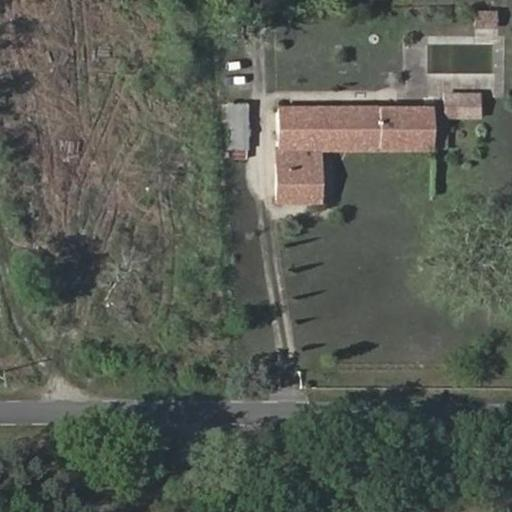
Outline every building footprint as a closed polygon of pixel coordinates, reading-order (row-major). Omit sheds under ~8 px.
[(494,26),(494,12),(475,12),(475,26),(494,26)] [(478,115),(478,93),(445,93),(445,106),(445,115),(478,115)] [(246,148),(245,103),(226,103),(227,149),(246,148)] [(444,147),(445,115),(445,106),(276,106),(276,147),(278,147),(278,163),(276,163),(276,199),(317,199),(317,147),(444,147)] [(431,269),(431,259),(421,260),(421,269),(431,269)]
